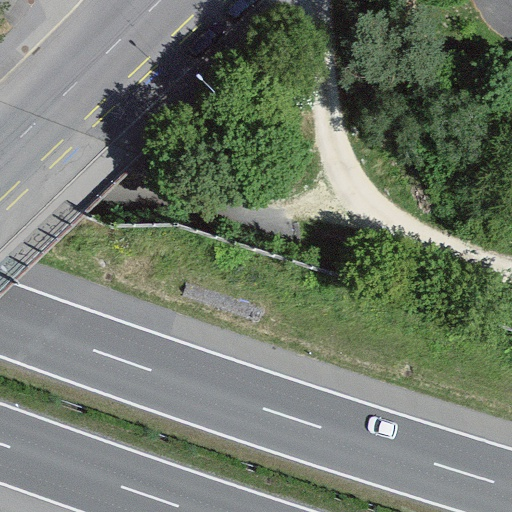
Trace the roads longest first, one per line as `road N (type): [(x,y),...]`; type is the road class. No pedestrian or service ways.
road 1 (motorway): [(511,485),(0,317)]
road 2 (track): [(314,0),(323,10),(349,206),(378,225),(511,268)]
road 3 (unclassified): [(166,0),(0,167)]
road 4 (motorway): [(0,446),(185,511)]
